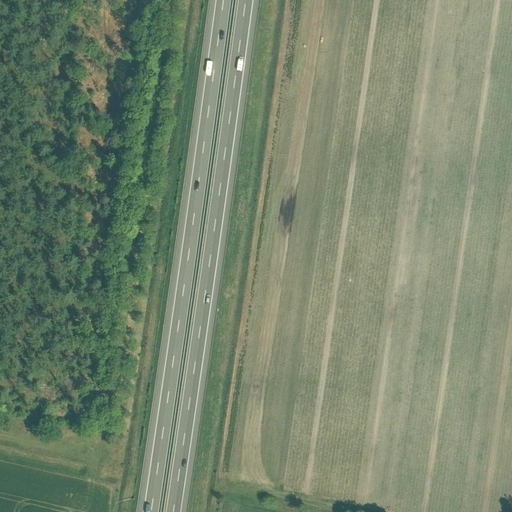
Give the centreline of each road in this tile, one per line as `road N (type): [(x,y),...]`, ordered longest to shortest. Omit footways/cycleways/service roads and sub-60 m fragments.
road 1 (motorway): [(223,0),(151,511)]
road 2 (motorway): [(173,511),(245,0)]
